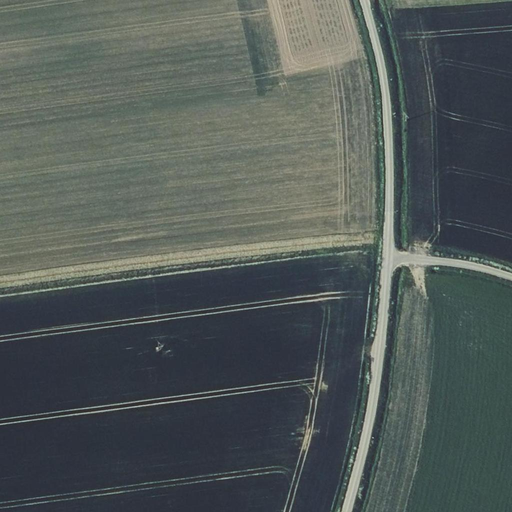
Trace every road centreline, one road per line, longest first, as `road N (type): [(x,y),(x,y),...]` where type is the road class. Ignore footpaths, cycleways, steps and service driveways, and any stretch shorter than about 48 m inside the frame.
road 1 (unclassified): [(364,0),(388,113),(387,258)]
road 2 (unclassified): [(387,258),(370,416),(346,511)]
road 3 (unclassified): [(387,258),(457,261),(511,275)]
